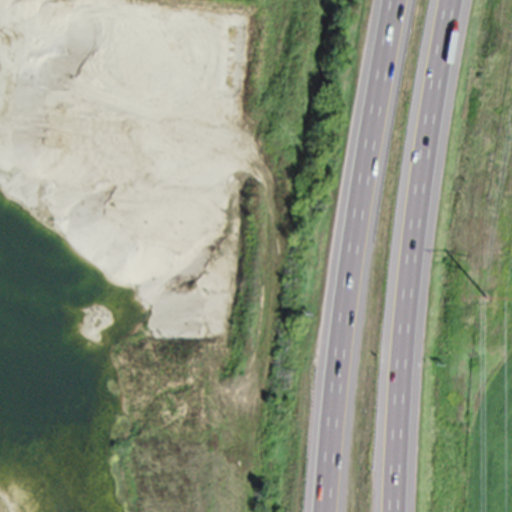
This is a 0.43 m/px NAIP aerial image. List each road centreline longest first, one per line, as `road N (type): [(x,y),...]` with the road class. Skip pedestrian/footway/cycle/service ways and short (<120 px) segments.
road 1 (motorway): [(396,0),(365,181),(326,511)]
road 2 (motorway): [(393,511),(412,258),(451,0)]
